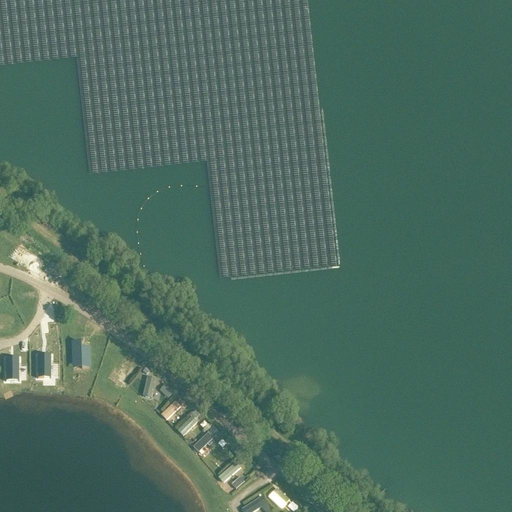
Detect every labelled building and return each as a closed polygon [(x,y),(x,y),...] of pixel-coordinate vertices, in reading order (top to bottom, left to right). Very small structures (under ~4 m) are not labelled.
[(80,344),(72,345),(72,367),(81,366),(81,370),(89,370),(88,350),(80,350),(80,344)] [(51,381),(51,357),(37,357),(37,381),(51,381)] [(121,371),(126,374),(130,367),(118,359),(105,378),(113,383),(121,371)] [(5,360),(5,384),(19,384),(19,360),(5,360)] [(142,375),(138,379),(143,384),(147,380),(142,375)] [(192,416),(196,421),(200,416),(196,412),(192,416)] [(177,432),(184,438),(198,423),(191,417),(177,432)] [(209,435),(191,446),(196,453),(214,442),(209,435)] [(243,458),(238,463),(242,467),(247,462),(243,458)] [(242,511),(257,511),(261,510),(262,511),(270,511),(261,498),(242,511)]
